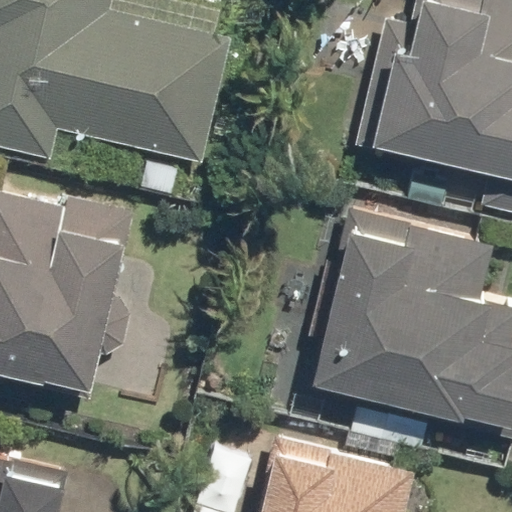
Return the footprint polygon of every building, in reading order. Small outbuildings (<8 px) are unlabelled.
[(0,0),(0,144),(46,155),(53,124),(197,157),(227,30),(210,26),(216,1),(210,0),(0,0)] [(475,198),(511,207),(511,0),(407,0),(404,13),(381,7),(347,139),(481,173),(475,198)] [(0,373),(87,395),(134,203),(63,186),(60,197),(0,182),(0,373)] [(338,215),(301,372),(511,422),(511,328),(505,327),(511,297),(511,294),(474,285),(487,233),(401,213),(397,229),(338,215)] [(267,427),(247,511),(396,511),(409,460),(267,427)] [(0,511),(45,511),(57,462),(0,448),(0,511)]
